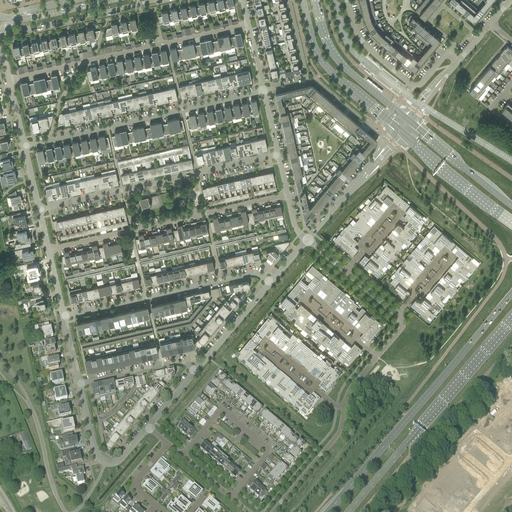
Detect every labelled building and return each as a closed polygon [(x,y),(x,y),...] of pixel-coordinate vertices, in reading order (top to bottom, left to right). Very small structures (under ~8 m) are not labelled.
[(204,2),(206,13),(210,12),(211,14),(216,13),(215,11),(213,0),(210,1),(210,2),(207,2),(208,5),(205,6),(204,2)] [(213,0),(212,0),(213,0),(215,11),(220,10),(220,12),(225,11),(225,9),(222,0),(216,0),(217,0),(217,3),(214,4),(213,0)] [(222,0),(225,9),(229,8),(229,10),(234,8),(234,7),(232,0),(226,0),(227,1),(223,2),(222,0)] [(424,0),(423,2),(433,10),(437,6),(430,0),(424,0)] [(459,9),(467,0),(466,0),(460,0),(455,6),(459,9)] [(467,0),(459,9),(463,13),(471,3),(467,0)] [(285,4),(283,5),(282,1),(275,3),(272,4),(273,7),(276,7),(277,13),(275,14),(287,11),(285,4)] [(486,1),(481,7),(485,10),(490,4),(486,1)] [(195,4),(194,4),(197,16),(201,15),(202,16),(207,15),(206,13),(204,2),(200,3),(201,4),(198,4),(199,7),(195,8),(195,4)] [(433,10),(423,2),(419,7),(429,15),(433,10)] [(471,3),(463,13),(467,16),(475,7),(471,3)] [(185,6),(188,18),(192,17),(192,18),(197,17),(197,16),(194,4),(191,5),(191,6),(189,6),(190,9),(186,10),(185,6)] [(261,6),(255,7),(254,7),(255,11),(256,11),(258,18),(264,16),(262,10),(269,8),(268,4),(261,6)] [(176,9),(178,20),(183,19),(183,20),(188,19),(188,18),(185,6),(182,7),(182,8),(180,9),(180,12),(177,12),(176,9)] [(429,15),(419,7),(415,11),(425,20),(429,15)] [(471,19),(476,13),(478,10),(475,7),(467,16),(471,19)] [(485,10),(481,7),(478,10),(476,13),(480,16),(485,10)] [(167,11),(169,22),(173,21),(174,22),(179,21),(178,20),(176,9),(173,9),(173,10),(170,11),(171,14),(168,15),(167,11)] [(169,22),(167,11),(163,11),(164,12),(161,13),(162,16),(158,17),(160,24),(164,23),(165,25),(170,23),(169,22)] [(280,24),(287,22),(289,22),(287,15),(286,15),(285,12),(287,11),(275,14),(276,18),(278,17),(280,24)] [(480,16),(476,13),(471,19),(474,22),(480,16)] [(415,26),(419,22),(411,15),(407,20),(415,26)] [(258,18),(256,18),(257,21),(258,21),(260,28),(266,26),(264,16),(258,18)] [(130,23),(126,24),(128,32),(132,31),(132,32),(137,31),(137,29),(135,18),(131,19),(131,20),(129,20),(130,23)] [(117,26),(119,34),(119,35),(119,37),(124,36),(129,35),(128,32),(126,24),(125,20),(122,21),(122,22),(120,22),(120,25),(118,26),(117,26)] [(375,20),(367,24),(369,29),(377,24),(378,24),(376,20),(375,20)] [(119,34),(116,22),(113,23),(113,24),(110,25),(111,28),(107,29),(104,37),(113,35),(114,36),(119,35),(119,34)] [(282,34),(290,33),(292,32),(290,25),(288,25),(287,22),(280,24),(282,34)] [(417,34),(423,25),(419,22),(415,26),(412,30),(416,33),(417,34)] [(377,24),(369,29),(372,33),(379,28),(377,24)] [(420,39),(428,29),(423,25),(417,34),(416,33),(415,35),(420,39)] [(260,28),(259,28),(259,32),(261,31),(262,38),(269,37),(266,26),(260,28)] [(376,38),(383,31),(384,30),(381,26),(379,28),(372,33),(372,34),(376,38)] [(90,28),(87,29),(89,40),(90,42),(95,41),(94,39),(97,39),(100,30),(93,32),(93,29),(90,29),(90,28)] [(80,31),(77,31),(80,43),(80,44),(85,43),(85,41),(89,40),(87,29),(86,29),(87,33),(84,34),(83,31),(81,31),(80,31)] [(428,29),(420,39),(424,43),(433,33),(428,29)] [(71,33),(68,33),(71,45),(71,46),(76,45),(76,44),(80,43),(77,31),(78,35),(75,36),(74,33),(71,34),(71,33)] [(380,41),(386,34),(383,31),(376,38),(380,41)] [(235,36),(232,37),(234,47),(243,45),(240,32),(237,33),(237,34),(234,34),(235,36)] [(62,35),(59,36),(61,47),(62,48),(67,47),(66,46),(71,45),(68,33),(69,37),(65,38),(65,35),(62,36),(62,35)] [(285,45),(292,43),(294,42),(292,35),(290,36),(290,33),(282,34),(284,42),(285,44),(285,45)] [(384,45),(391,36),(387,33),(386,34),(380,41),(384,45)] [(432,43),(437,37),(433,33),(424,43),(429,47),(432,43)] [(53,37),(50,38),(52,49),(53,50),(58,49),(57,48),(61,47),(59,36),(60,39),(56,40),(55,37),(53,38),(53,37)] [(217,41),(214,41),(217,51),(220,51),(221,52),(226,51),(222,36),(219,37),(219,38),(217,38),(217,41)] [(225,36),(222,36),(226,51),(226,53),(235,51),(234,47),(232,37),(229,38),(228,36),(226,36),(225,36)] [(269,37),(262,38),(261,39),(262,42),(263,42),(265,49),(271,47),(270,41),(273,40),(272,36),(269,37)] [(391,36),(384,45),(387,48),(395,39),(391,36)] [(437,37),(432,43),(436,47),(441,40),(437,37)] [(43,39),(40,40),(43,51),(43,53),(48,51),(48,50),(52,49),(50,38),(49,38),(50,42),(47,42),(46,39),(44,40),(43,39)] [(391,51),(398,44),(399,43),(395,39),(387,48),(391,51)] [(39,52),(43,51),(40,40),(41,44),(38,45),(37,42),(34,42),(34,41),(31,42),(34,53),(34,55),(39,54),(39,52)] [(200,45),(197,45),(199,55),(208,53),(205,40),(202,41),(202,42),(199,43),(200,45)] [(208,40),(205,40),(208,53),(208,55),(213,54),(213,52),(217,51),(214,41),(211,42),(211,40),(208,41),(208,40)] [(25,43),(22,44),(24,55),(25,57),(30,56),(29,54),(34,53),(31,42),(32,46),(28,47),(28,44),(25,44),(25,43)] [(285,45),(282,45),(282,49),(286,48),(287,55),(294,53),(296,53),(295,46),(294,46),(293,46),(292,43),(288,44),(285,45)] [(432,43),(429,47),(427,49),(431,53),(436,47),(432,43)] [(24,55),(22,44),(23,48),(19,49),(18,46),(16,46),(12,46),(15,59),(21,58),(20,56),(24,55)] [(182,49),(179,49),(181,60),(190,58),(187,44),(184,45),(184,46),(182,47),(182,49)] [(190,44),(187,44),(190,58),(199,55),(197,45),(194,46),(193,44),(191,45),(190,44)] [(395,55),(402,47),(398,44),(391,51),(395,55)] [(399,58),(406,49),(402,46),(402,47),(395,55),(399,58)] [(503,50),(511,58),(511,57),(511,56),(511,49),(508,46),(506,48),(505,48),(503,50)] [(265,49),(263,49),(264,52),(266,52),(267,59),(273,58),(272,51),(275,51),(274,47),(271,47),(265,49)] [(181,60),(179,49),(176,50),(176,48),(173,49),(173,48),(169,49),(172,62),(181,60)] [(157,51),(157,52),(160,65),(169,63),(166,49),(162,50),(162,51),(160,52),(160,54),(157,54),(157,51)] [(406,49),(399,58),(403,61),(410,53),(406,49)] [(431,53),(427,49),(422,54),(422,55),(425,58),(426,58),(431,53)] [(501,54),(499,56),(507,63),(508,63),(509,64),(510,66),(511,66),(511,64),(511,58),(511,57),(511,58),(503,50),(502,51),(500,53),(501,54)] [(148,53),(148,54),(151,67),(160,65),(157,52),(153,52),(154,53),(151,54),(152,56),(149,56),(148,53)] [(297,56),(295,57),(294,53),(287,55),(290,65),(293,65),(297,64),(299,63),(297,56)] [(407,64),(414,56),(410,53),(403,61),(407,64)] [(139,56),(142,69),(151,67),(148,54),(145,54),(145,55),(142,56),(143,58),(140,58),(139,56)] [(416,61),(420,65),(426,58),(425,58),(422,55),(422,54),(418,59),(416,61)] [(130,58),(133,71),(137,70),(137,71),(142,70),(142,69),(139,56),(136,56),(136,57),(134,58),(134,60),(131,60),(130,58)] [(411,68),(416,61),(418,59),(414,56),(407,64),(411,68)] [(496,58),(494,60),(503,68),(504,68),(505,69),(506,71),(510,66),(509,64),(508,63),(507,63),(499,56),(497,58),(496,58)] [(122,60),(125,73),(133,71),(130,58),(127,58),(127,59),(125,60),(125,62),(122,62),(122,60)] [(267,59),(266,59),(267,63),(268,62),(270,69),(276,68),(273,58),(267,59)] [(113,62),(116,75),(125,73),(122,60),(118,60),(119,61),(116,62),(116,64),(114,64),(113,62)] [(492,64),(490,66),(499,74),(500,74),(505,69),(504,68),(503,68),(494,60),(492,63),(492,64)] [(420,65),(416,61),(411,68),(415,71),(420,65)] [(104,64),(107,77),(116,75),(113,62),(110,62),(110,63),(107,64),(108,66),(105,67),(104,64)] [(95,66),(98,79),(107,77),(104,64),(101,64),(101,65),(98,66),(99,68),(96,69),(95,66)] [(291,71),(284,73),(285,77),(298,74),(297,71),(300,71),(299,67),(298,67),(297,67),(297,64),(293,65),(290,65),(291,71)] [(98,79),(95,66),(92,66),(92,67),(90,68),(90,70),(87,71),(89,81),(98,79)] [(496,78),(499,74),(490,66),(487,70),(494,76),(496,78)] [(270,69),(268,70),(269,73),(270,73),(272,80),(285,77),(284,73),(277,74),(276,68),(270,69)] [(249,70),(242,72),(244,82),(246,82),(246,83),(252,82),(249,70)] [(491,80),(494,76),(487,70),(483,74),(491,80)] [(242,72),(235,74),(237,85),(243,84),(242,83),(244,82),(242,72)] [(220,73),(213,75),(214,78),(216,89),(218,88),(218,90),(223,88),(221,77),(220,73)] [(235,74),(228,75),(230,85),(232,85),(232,86),(237,85),(235,74)] [(487,84),(491,80),(483,74),(483,75),(480,78),(487,84)] [(51,79),(48,80),(50,90),(59,88),(56,75),(53,75),(53,76),(51,77),(51,79)] [(228,75),(221,77),(223,88),(229,87),(228,86),(230,85),(228,75)] [(42,78),(39,79),(42,92),(50,90),(48,80),(45,80),(44,78),(42,79),(42,78)] [(214,78),(207,80),(209,92),(215,90),(214,89),(216,89),(214,78)] [(480,79),(476,82),(485,89),(486,90),(487,91),(491,88),(488,85),(487,84),(480,78),(480,79)] [(33,83),(30,84),(33,94),(42,92),(39,79),(35,80),(36,80),(33,81),(33,83)] [(192,81),(193,83),(195,95),(201,94),(200,92),(202,92),(200,82),(199,79),(192,81)] [(207,80),(200,82),(202,92),(204,91),(204,93),(209,92),(207,80)] [(33,94),(30,84),(27,84),(27,82),(24,83),(24,82),(21,83),(24,96),(33,94)] [(485,89),(476,82),(473,87),(482,94),(486,90),(485,89)] [(193,83),(186,85),(188,95),(190,95),(190,96),(195,95),(193,83)] [(188,95),(186,85),(178,87),(181,98),(186,97),(186,95),(188,95)] [(297,96),(304,94),(311,86),(311,85),(307,86),(307,87),(300,89),(300,88),(295,89),(297,96)] [(308,100),(309,98),(316,90),(316,89),(315,90),(313,89),(314,88),(311,86),(304,94),(303,95),(307,99),(308,100)] [(174,87),(167,89),(170,99),(171,99),(172,100),(177,99),(174,87)] [(482,94),(473,87),(469,91),(478,99),(482,94)] [(167,89),(160,91),(163,102),(168,101),(168,100),(170,99),(167,89)] [(287,98),(297,96),(295,89),(295,90),(290,91),(289,90),(285,91),(287,98)] [(309,98),(313,102),(320,93),(320,94),(318,92),(316,90),(309,98)] [(146,91),(139,92),(139,96),(142,106),(143,105),(144,107),(149,106),(146,94),(146,91)] [(160,91),(153,92),(156,102),(157,102),(158,104),(163,102),(160,91)] [(279,93),(275,94),(277,101),(277,100),(283,99),(287,98),(285,91),(285,92),(280,93),(279,93)] [(153,92),(146,94),(149,106),(154,104),(154,103),(156,102),(153,92)] [(317,107),(318,106),(325,97),(324,98),(323,96),(320,93),(313,102),(312,103),(317,107)] [(139,96),(132,97),(135,109),(140,108),(140,106),(142,106),(139,96)] [(132,97),(125,99),(128,109),(129,109),(130,110),(135,109),(132,97)] [(318,106),(323,110),(330,101),(329,101),(329,102),(327,100),(328,100),(325,97),(318,106)] [(125,99),(118,100),(121,112),(126,111),(126,109),(128,109),(125,99)] [(118,100),(111,102),(114,112),(115,112),(116,113),(121,112),(118,100)] [(247,102),(250,115),(259,113),(256,100),(252,101),(250,102),(250,104),(248,105),(247,102)] [(323,110),(327,113),(327,114),(334,105),(333,106),(332,104),(332,103),(330,101),(323,110)] [(111,102),(104,104),(107,115),(112,114),(112,113),(114,112),(111,102)] [(238,104),(241,117),(250,115),(247,102),(244,103),(244,104),(241,104),(242,106),(239,107),(238,104)] [(511,107),(511,106),(508,103),(502,111),(506,114),(511,107)] [(104,104),(97,105),(100,115),(101,115),(102,117),(107,115),(104,104)] [(229,106),(232,119),(236,118),(236,120),(241,119),(241,117),(238,104),(235,105),(235,106),(232,106),(233,108),(230,109),(229,106)] [(97,105),(90,107),(93,119),(98,117),(98,116),(100,115),(97,105)] [(331,119),(332,118),(332,117),(339,109),(338,110),(336,108),(337,107),(334,105),(327,114),(327,113),(326,115),(331,119)] [(221,108),(220,108),(223,121),(232,119),(229,106),(226,107),(226,108),(224,108),(224,110),(221,111),(221,108)] [(90,107),(83,109),(85,119),(87,118),(88,120),(93,119),(90,107)] [(212,110),(215,123),(223,121),(220,108),(217,109),(217,110),(215,110),(215,112),(213,113),(212,110)] [(83,109),(76,110),(79,122),(84,121),(84,119),(85,119),(83,109)] [(332,118),(336,121),(343,113),(341,112),(341,111),(339,109),(332,117),(332,118)] [(76,110),(69,112),(71,122),(73,121),(74,123),(79,122),(76,110)] [(203,112),(206,125),(215,123),(212,110),(208,111),(209,112),(206,112),(207,114),(204,115),(203,112)] [(71,122),(69,112),(60,114),(56,125),(64,124),(65,125),(70,124),(70,122),(71,122)] [(194,114),(197,127),(206,125),(203,112),(200,113),(200,114),(197,114),(198,116),(195,117),(194,114)] [(336,124),(340,127),(348,117),(347,117),(345,116),(346,115),(343,113),(336,121),(335,123),(336,124)] [(197,127),(194,114),(191,115),(191,116),(189,116),(189,118),(186,119),(188,129),(197,127)] [(52,116),(37,119),(39,129),(41,129),(41,131),(47,129),(46,128),(49,127),(52,116)] [(343,130),(344,131),(352,121),(350,120),(351,119),(348,117),(340,127),(343,130)] [(175,118),(172,119),(175,132),(184,130),(182,120),(179,121),(178,119),(176,119),(175,118)] [(39,129),(37,119),(30,121),(32,133),(38,131),(37,130),(39,129)] [(167,123),(164,124),(167,134),(175,132),(172,119),(169,120),(169,121),(167,121),(167,123)] [(352,121),(344,131),(345,131),(349,135),(357,125),(355,124),(355,123),(352,121)] [(150,127),(147,128),(149,138),(158,136),(155,123),(152,124),(152,125),(149,125),(150,127)] [(158,123),(155,123),(158,136),(164,135),(167,134),(164,124),(161,125),(161,123),(158,123)] [(354,131),(363,139),(367,133),(367,134),(362,130),(363,129),(359,126),(354,131)] [(132,132),(129,132),(132,142),(140,140),(137,127),(134,128),(134,129),(132,129),(132,132)] [(140,127),(137,127),(140,140),(149,138),(147,128),(144,129),(143,127),(141,127),(140,127)] [(123,144),(120,131),(117,132),(117,133),(114,134),(115,136),(111,136),(114,146),(123,144)] [(123,131),(120,131),(123,144),(132,142),(129,132),(126,133),(126,131),(123,131)] [(295,133),(285,135),(287,141),(299,138),(298,137),(300,137),(299,132),(295,133)] [(363,139),(366,141),(372,146),(375,141),(371,137),(367,133),(363,139)] [(0,150),(7,148),(7,147),(9,146),(7,139),(4,140),(4,136),(0,136),(0,150)] [(92,138),(89,138),(92,151),(93,153),(98,152),(97,150),(101,149),(98,136),(98,139),(96,140),(95,138),(93,139),(92,138)] [(101,136),(98,136),(101,149),(110,147),(108,137),(104,138),(104,136),(101,137),(101,136)] [(84,140),(80,140),(83,153),(92,151),(89,138),(90,141),(87,142),(86,140),(84,141),(84,140)] [(261,148),(262,151),(267,150),(264,138),(257,140),(259,148),(261,148)] [(299,138),(287,141),(288,146),(298,144),(300,143),(301,143),(300,139),(299,139),(299,138)] [(75,142),(72,142),(75,156),(83,153),(80,140),(81,143),(78,144),(78,142),(75,143),(75,142)] [(243,143),(243,140),(236,141),(236,144),(239,156),(244,155),(244,152),(245,152),(243,143)] [(258,149),(259,148),(257,140),(250,141),(253,153),(258,152),(258,149)] [(250,141),(243,143),(245,152),(247,151),(248,154),(253,153),(250,141)] [(359,150),(364,154),(368,149),(368,150),(372,146),(366,141),(361,147),(359,150)] [(66,144),(63,144),(66,158),(75,156),(72,142),(71,142),(72,145),(69,146),(69,144),(66,145),(66,144)] [(298,144),(288,146),(289,151),(299,149),(301,148),(301,147),(300,143),(298,144)] [(57,146),(54,146),(57,160),(66,158),(63,144),(63,147),(60,148),(60,146),(57,147),(57,146)] [(239,156),(236,144),(229,146),(231,155),(233,154),(234,157),(239,156)] [(187,146),(181,147),(182,153),(187,152),(188,160),(184,161),(186,168),(189,168),(189,167),(193,166),(188,146),(188,145),(187,146)] [(48,148),(45,148),(49,163),(54,162),(53,160),(57,160),(54,146),(54,147),(55,149),(52,150),(51,148),(49,149),(48,148)] [(215,146),(207,148),(208,151),(211,163),(215,162),(216,161),(216,159),(217,158),(215,149),(215,146)] [(222,148),(225,159),(230,158),(230,155),(231,155),(229,146),(222,148)] [(181,147),(174,149),(178,169),(182,168),(183,169),(186,168),(184,161),(179,162),(178,154),(182,153),(181,147)] [(356,147),(353,151),(360,158),(364,154),(356,147)] [(49,163),(45,148),(45,149),(46,151),(43,152),(42,150),(40,151),(40,150),(36,151),(39,164),(45,162),(46,166),(49,165),(49,163)] [(225,159),(222,148),(215,149),(217,158),(219,158),(220,161),(225,159)] [(174,149),(167,150),(168,157),(172,156),(174,163),(170,164),(172,172),(175,171),(174,170),(178,169),(174,149)] [(167,150),(160,152),(164,172),(168,172),(172,172),(170,164),(165,165),(164,158),(168,157),(167,150)] [(347,154),(349,156),(349,155),(357,162),(360,158),(353,151),(351,150),(347,154)] [(201,153),(203,161),(205,161),(206,164),(211,163),(208,151),(201,153)] [(160,152),(153,154),(154,160),(158,159),(160,166),(156,167),(158,175),(161,174),(160,173),(164,172),(160,152)] [(194,154),(197,166),(202,165),(201,162),(203,161),(201,153),(194,154)] [(0,154),(0,164),(2,164),(3,169),(13,166),(12,160),(10,161),(9,159),(10,159),(3,160),(2,160),(1,158),(2,158),(1,154),(0,154)] [(153,154),(146,155),(150,176),(154,175),(154,176),(158,175),(156,167),(151,168),(149,161),(154,160),(153,154)] [(146,155),(139,157),(140,163),(144,162),(146,169),(142,170),(143,178),(147,178),(146,177),(150,176),(146,155)] [(349,156),(346,159),(346,160),(353,166),(357,162),(349,155),(349,156)] [(139,157),(132,158),(136,179),(140,178),(140,179),(143,178),(142,170),(137,171),(136,164),(140,163),(139,157)] [(132,158),(125,160),(126,166),(130,165),(132,173),(128,174),(129,181),(133,181),(132,180),(136,179),(132,158)] [(340,163),(342,164),(350,170),(353,166),(346,160),(346,159),(344,158),(340,163)] [(301,159),(292,162),(293,167),(303,165),(305,164),(307,164),(308,164),(307,159),(304,160),(303,159),(301,159)] [(125,160),(117,162),(122,182),(126,181),(126,182),(129,181),(128,174),(123,175),(122,167),(126,166),(125,160)] [(303,165),(293,167),(294,172),(304,170),(306,169),(308,168),(307,164),(305,164),(303,165)] [(342,164),(339,168),(346,174),(350,170),(342,164)] [(333,171),(335,172),(343,178),(346,174),(339,168),(337,166),(333,171)] [(4,180),(1,181),(2,187),(7,185),(6,182),(8,182),(13,181),(17,180),(15,171),(13,172),(12,171),(11,172),(11,169),(3,171),(4,173),(3,174),(4,180)] [(270,171),(266,172),(266,173),(269,182),(272,181),(273,187),(270,187),(271,191),(277,190),(272,171),(270,172),(270,171)] [(116,172),(108,174),(111,183),(112,182),(113,185),(115,185),(118,184),(116,172)] [(264,172),(261,173),(261,174),(263,183),(266,182),(268,188),(265,188),(264,189),(265,193),(271,191),(270,187),(269,182),(266,173),(265,173),(264,172)] [(335,172),(332,176),(339,183),(343,178),(335,172)] [(108,174),(101,176),(104,187),(108,186),(109,186),(109,183),(111,183),(108,174)] [(259,174),(255,174),(255,175),(257,184),(261,184),(262,189),(260,190),(259,190),(260,194),(264,193),(265,193),(264,189),(263,183),(261,174),(259,174)] [(253,175),(250,176),(252,186),(255,185),(257,190),(255,191),(253,191),(254,194),(254,195),(259,194),(260,194),(259,190),(257,184),(255,175),(254,176),(253,175)] [(305,175),(295,177),(297,184),(296,184),(298,193),(303,187),(301,177),(305,176),(305,175)] [(101,176),(94,177),(96,186),(98,186),(99,188),(100,188),(104,187),(101,176)] [(248,176),(244,177),(244,178),(246,187),(250,186),(251,192),(249,192),(248,192),(248,194),(249,197),(253,196),(254,195),(254,194),(253,191),(252,186),(250,176),(248,177),(248,176)] [(332,176),(328,180),(336,187),(339,183),(332,176)] [(94,177),(87,179),(90,191),(94,190),(95,189),(95,186),(96,186),(94,177)] [(242,177),(238,178),(239,179),(241,188),(244,188),(245,193),(244,193),(242,194),(243,198),(248,197),(249,197),(248,194),(248,192),(246,187),(244,178),(242,178),(242,177)] [(87,179),(80,180),(82,189),(84,189),(85,192),(86,191),(90,191),(87,179)] [(237,179),(233,180),(235,190),(239,189),(240,194),(238,195),(236,195),(237,199),(243,198),(242,194),(241,188),(239,179),(238,179),(237,179)] [(323,183),(324,184),(325,184),(332,191),(336,187),(328,180),(327,179),(323,183)] [(80,180),(73,182),(76,194),(80,193),(81,193),(81,190),(82,189),(80,180)] [(231,180),(227,181),(228,182),(230,191),(233,190),(234,196),(233,196),(231,196),(232,200),(236,199),(237,199),(236,195),(236,194),(235,190),(233,180),(232,180),(231,181),(231,180)] [(226,181),(222,182),(222,183),(224,192),(227,191),(229,197),(227,197),(225,198),(226,202),(232,200),(231,196),(230,194),(230,191),(228,182),(227,182),(226,182),(226,181)] [(73,182),(66,184),(68,192),(70,192),(71,195),(72,195),(74,194),(76,194),(73,182)] [(220,183),(216,183),(216,184),(219,193),(222,193),(223,198),(221,199),(220,199),(221,203),(225,202),(226,202),(225,198),(225,194),(224,192),(222,183),(220,183)] [(49,185),(45,186),(47,194),(48,200),(52,199),(53,199),(53,196),(54,196),(54,194),(52,187),(52,184),(49,184),(49,185)] [(66,184),(59,185),(61,194),(62,197),(66,196),(67,196),(67,193),(68,192),(66,184)] [(214,184),(211,185),(213,194),(213,195),(216,194),(218,199),(215,200),(214,200),(215,204),(221,203),(220,199),(219,194),(219,193),(216,184),(215,185),(214,184)] [(324,184),(321,188),(329,195),(332,191),(325,184),(324,184)] [(59,185),(52,187),(54,194),(54,196),(56,195),(57,198),(58,198),(62,197),(61,194),(59,185)] [(202,187),(201,187),(203,194),(204,197),(211,195),(212,201),(209,201),(209,206),(215,204),(214,200),(213,195),(213,194),(211,185),(209,186),(209,185),(205,186),(205,187),(202,188),(202,187)] [(321,188),(318,193),(325,199),(329,195),(321,188)] [(402,209),(403,208),(407,203),(390,189),(388,191),(385,188),(381,192),(382,192),(393,201),(402,209)] [(21,203),(19,195),(17,196),(16,190),(10,194),(11,197),(10,198),(11,205),(13,205),(14,210),(19,209),(18,205),(21,204),(20,203),(21,203)] [(393,201),(382,192),(379,196),(377,194),(374,198),(382,205),(385,201),(389,205),(393,201)] [(318,193),(314,197),(322,203),(325,199),(318,193)] [(158,195),(141,199),(139,200),(142,211),(160,207),(158,195)] [(317,199),(309,208),(315,213),(318,209),(318,208),(322,203),(314,197),(317,199)] [(382,205),(374,198),(371,201),(367,205),(380,216),(384,212),(379,208),(382,205)] [(277,207),(274,207),(277,218),(283,216),(279,202),(276,203),(277,207)] [(300,204),(303,215),(304,214),(309,208),(308,207),(307,202),(300,204)] [(407,203),(403,208),(406,210),(405,211),(407,213),(420,224),(421,225),(425,221),(422,219),(423,217),(409,204),(407,203)] [(270,204),(267,205),(270,217),(276,216),(276,218),(277,218),(274,207),(271,208),(270,204)] [(121,205),(118,206),(118,207),(120,216),(123,215),(124,221),(121,222),(122,226),(128,225),(123,206),(122,206),(121,205)] [(360,212),(369,220),(372,217),(376,221),(380,216),(367,205),(364,207),(367,210),(365,212),(362,210),(360,212)] [(116,207),(112,207),(112,208),(114,217),(117,217),(119,222),(116,223),(116,227),(122,226),(121,222),(120,216),(118,207),(117,207),(116,207)] [(258,207),(256,208),(259,222),(265,221),(262,210),(259,211),(258,207)] [(110,208),(106,209),(107,210),(109,218),(109,219),(112,218),(113,224),(110,224),(110,225),(111,228),(116,227),(116,223),(114,217),(112,208),(110,209),(110,208)] [(252,212),(249,213),(251,224),(259,222),(256,208),(252,209),(251,209),(252,212)] [(304,214),(303,215),(305,222),(305,224),(315,213),(309,208),(304,214)] [(105,209),(101,210),(101,211),(103,220),(106,219),(107,224),(108,225),(104,226),(105,226),(105,230),(111,228),(110,225),(110,224),(109,219),(109,218),(107,210),(106,210),(105,210),(105,209)] [(99,210),(95,211),(95,212),(98,221),(101,221),(102,226),(99,227),(100,231),(105,230),(105,226),(104,226),(103,220),(101,211),(99,211),(99,210)] [(244,210),(240,211),(243,225),(251,224),(249,213),(246,214),(245,210),(244,210)] [(238,216),(235,216),(237,225),(243,224),(243,226),(243,225),(240,211),(237,212),(238,216)] [(94,212),(90,213),(92,222),(92,223),(95,222),(96,227),(93,228),(94,232),(100,231),(99,227),(98,221),(95,212),(94,212)] [(369,220),(360,212),(359,212),(356,216),(359,218),(356,222),(367,231),(371,227),(366,223),(369,220)] [(20,213),(8,216),(10,223),(10,222),(14,223),(15,225),(20,224),(22,225),(23,227),(27,226),(26,219),(25,219),(25,217),(24,214),(20,215),(20,213)] [(88,213),(84,214),(84,215),(86,224),(90,223),(91,229),(88,229),(88,230),(89,234),(94,232),(93,228),(92,223),(92,222),(90,213),(89,213),(88,214),(88,213)] [(231,213),(228,214),(231,226),(237,225),(235,216),(232,217),(231,213)] [(407,213),(404,218),(408,221),(405,225),(415,233),(418,229),(416,228),(420,224),(407,213)] [(82,214),(79,215),(79,216),(81,225),(84,224),(84,225),(85,230),(82,231),(83,235),(89,234),(88,230),(88,229),(86,224),(84,215),(83,215),(82,214)] [(227,218),(223,219),(226,230),(226,229),(232,228),(231,226),(231,225),(228,214),(226,215),(226,218),(227,218)] [(77,216),(73,216),(73,217),(75,226),(79,226),(80,231),(77,232),(78,236),(83,235),(82,231),(81,225),(79,216),(77,216)] [(219,216),(217,217),(220,231),(226,230),(223,219),(220,220),(219,216)] [(71,217),(68,218),(70,228),(73,227),(74,233),(71,233),(72,237),(78,236),(77,232),(75,226),(73,217),(72,218),(71,217)] [(213,221),(210,222),(212,233),(220,231),(217,217),(213,218),(212,218),(213,221)] [(66,218),(62,219),(62,220),(64,229),(67,228),(69,234),(67,234),(66,234),(67,239),(72,237),(71,233),(70,228),(68,218),(67,219),(66,219),(66,218)] [(67,239),(62,219),(62,220),(60,220),(60,219),(56,220),(56,221),(53,222),(53,221),(55,231),(62,230),(63,235),(60,236),(61,240),(67,239)] [(203,224),(200,224),(202,235),(208,234),(205,219),(202,220),(203,224)] [(191,226),(188,227),(190,238),(196,236),(193,222),(190,223),(191,226)] [(196,222),(193,222),(196,236),(202,235),(200,224),(197,225),(196,225),(196,222)] [(367,231),(356,222),(353,226),(350,223),(346,227),(356,235),(359,232),(363,236),(367,231)] [(184,224),(181,225),(185,239),(190,238),(188,227),(185,228),(184,224)] [(398,224),(394,229),(399,232),(407,239),(410,235),(412,237),(415,233),(405,225),(403,228),(398,224)] [(177,230),(174,230),(177,241),(185,239),(181,225),(178,226),(176,226),(177,230)] [(356,235),(346,227),(346,226),(343,230),(345,232),(342,236),(354,247),(358,242),(353,238),(356,235)] [(444,245),(446,246),(447,246),(448,247),(450,244),(452,246),(454,243),(434,226),(429,232),(432,234),(444,245)] [(169,228),(166,228),(169,243),(177,241),(174,230),(171,231),(171,227),(169,228)] [(164,233),(161,234),(163,242),(168,241),(169,243),(166,228),(163,229),(164,233)] [(27,235),(26,231),(17,234),(18,239),(20,239),(21,243),(22,243),(22,244),(31,241),(29,236),(26,237),(26,235),(27,235)] [(152,235),(149,236),(152,247),(157,245),(154,231),(151,232),(152,235)] [(157,231),(154,231),(157,245),(157,243),(163,242),(161,234),(158,234),(157,231)] [(392,232),(388,236),(393,241),(393,240),(401,247),(404,243),(405,244),(409,240),(407,239),(399,232),(396,236),(392,232)] [(145,233),(142,234),(146,248),(152,247),(149,236),(146,237),(146,236),(145,233)] [(277,236),(279,241),(280,241),(285,246),(288,242),(288,241),(288,240),(287,240),(287,238),(288,238),(286,233),(277,235),(277,236)] [(140,238),(135,239),(138,250),(146,248),(142,234),(139,235),(140,238)] [(358,250),(354,247),(342,236),(339,234),(336,238),(339,240),(336,243),(346,251),(347,250),(348,251),(347,252),(352,256),(358,250)] [(444,245),(432,234),(429,238),(426,236),(423,239),(433,248),(436,245),(441,249),(444,245)] [(117,244),(114,244),(116,255),(122,253),(119,239),(116,240),(117,244)] [(385,239),(381,244),(386,248),(394,254),(397,250),(399,252),(402,248),(401,247),(393,240),(393,241),(390,244),(385,239)] [(419,249),(432,260),(435,255),(431,252),(433,248),(423,239),(419,243),(423,246),(419,249)] [(110,241),(107,242),(110,256),(116,255),(114,244),(111,245),(110,241)] [(273,249),(278,254),(282,249),(281,249),(284,245),(285,246),(280,241),(279,241),(273,243),(276,245),(273,249)] [(103,247),(100,247),(102,258),(110,256),(107,242),(103,243),(102,243),(103,247)] [(95,245),(91,246),(95,260),(102,258),(100,247),(97,248),(96,244),(95,245)] [(456,245),(451,251),(452,251),(455,247),(458,250),(455,254),(459,257),(474,270),(477,266),(480,263),(473,258),(473,259),(456,245)] [(90,250),(86,251),(89,261),(89,259),(94,258),(94,260),(95,260),(91,246),(89,246),(90,250)] [(27,247),(14,250),(15,254),(19,254),(19,256),(22,256),(24,262),(33,260),(32,257),(34,256),(33,252),(32,250),(28,251),(27,247)] [(379,247),(375,251),(380,255),(387,261),(390,258),(392,259),(396,255),(394,254),(386,248),(383,251),(379,247)] [(432,260),(419,249),(416,247),(410,254),(413,257),(419,262),(421,259),(428,264),(432,260)] [(78,253),(75,253),(77,264),(83,263),(80,248),(77,249),(78,253)] [(82,248),(80,248),(83,263),(89,261),(86,251),(83,251),(82,248)] [(278,254),(273,249),(267,251),(266,251),(270,253),(266,257),(271,262),(275,257),(274,257),(277,253),(278,254)] [(71,250),(68,251),(71,265),(71,263),(76,262),(77,264),(75,253),(72,254),(71,250)] [(258,250),(252,251),(254,260),(256,259),(256,260),(260,259),(258,251),(258,250)] [(71,265),(68,251),(64,252),(65,255),(61,256),(63,267),(71,265)] [(372,255),(369,259),(381,269),(382,270),(383,271),(384,272),(387,268),(386,267),(389,263),(387,261),(380,255),(377,258),(372,255)] [(365,256),(359,262),(364,266),(367,269),(366,270),(370,273),(371,272),(377,277),(383,271),(382,270),(381,269),(369,259),(365,256)] [(419,262),(413,257),(410,261),(406,258),(403,262),(406,265),(418,275),(422,271),(418,267),(420,263),(419,262)] [(472,272),(474,270),(459,257),(455,261),(460,265),(457,268),(465,275),(468,271),(471,273),(472,272)] [(226,267),(224,258),(218,259),(220,268),(223,267),(223,268),(226,267)] [(212,261),(206,262),(208,271),(212,270),(211,270),(214,269),(212,261)] [(32,262),(24,264),(26,273),(27,273),(29,278),(37,276),(36,273),(36,272),(38,272),(37,269),(36,269),(35,266),(33,266),(32,262)] [(194,262),(189,263),(189,264),(189,266),(190,267),(191,274),(194,274),(194,275),(197,274),(195,265),(194,262)] [(183,265),(177,267),(180,277),(182,277),(186,276),(183,265)] [(410,276),(415,279),(418,275),(406,265),(403,269),(400,266),(397,270),(407,279),(410,276)] [(308,271),(314,277),(306,285),(300,280),(293,289),(298,294),(303,288),(306,290),(309,287),(312,290),(322,278),(324,276),(312,266),(308,271)] [(166,268),(160,269),(161,271),(161,272),(163,282),(166,281),(166,280),(168,280),(167,271),(166,268)] [(446,272),(457,281),(460,277),(465,281),(467,279),(468,277),(465,275),(457,268),(454,272),(450,268),(446,272)] [(155,270),(149,272),(150,275),(152,284),(155,284),(155,283),(157,282),(155,272),(155,270)] [(407,279),(397,270),(394,273),(396,275),(393,279),(406,290),(409,286),(405,282),(407,279)] [(161,271),(155,272),(157,282),(160,282),(163,282),(161,271)] [(457,281),(446,272),(442,276),(447,280),(444,284),(455,293),(458,289),(455,286),(458,282),(457,281)] [(152,284),(150,275),(144,276),(146,285),(148,284),(148,285),(152,284)] [(131,276),(125,278),(126,280),(128,289),(130,289),(134,288),(132,280),(131,277),(131,276)] [(137,276),(131,277),(134,288),(137,288),(137,287),(140,286),(137,276)] [(322,278),(312,290),(317,294),(321,289),(324,292),(332,282),(328,279),(325,281),(324,280),(323,279),(322,278)] [(390,282),(395,287),(393,290),(399,294),(398,295),(404,300),(410,293),(406,290),(393,279),(390,282)] [(32,289),(33,295),(43,292),(41,287),(40,287),(40,285),(39,285),(39,283),(36,284),(35,280),(23,283),(24,286),(25,289),(30,287),(31,290),(32,289)] [(120,280),(114,281),(115,283),(117,292),(119,291),(119,292),(123,291),(120,282),(120,280)] [(248,281),(238,283),(240,289),(245,288),(246,292),(250,287),(248,281)] [(332,282),(324,292),(327,295),(324,299),(323,299),(329,304),(341,290),(332,282)] [(234,291),(237,290),(240,289),(238,283),(228,285),(230,292),(234,291)] [(437,283),(433,287),(445,298),(447,300),(451,296),(452,296),(455,293),(444,284),(441,287),(437,283)] [(103,284),(97,285),(100,296),(103,296),(103,295),(106,294),(103,284)] [(103,284),(106,294),(108,294),(112,294),(109,284),(104,286),(103,284)] [(433,287),(429,292),(434,296),(431,299),(442,308),(445,304),(444,304),(444,303),(447,300),(445,298),(433,287)] [(80,288),(75,289),(78,301),(81,301),(81,300),(83,300),(81,291),(80,288)] [(75,289),(69,291),(71,302),(74,302),(78,301),(75,289)] [(294,306),(294,307),(298,302),(293,299),(298,294),(293,289),(280,304),(287,309),(289,311),(294,306)] [(208,290),(198,292),(200,299),(205,297),(206,302),(210,297),(208,290)] [(346,294),(341,290),(329,304),(335,309),(339,304),(342,307),(349,299),(345,295),(346,294)] [(198,292),(189,295),(190,301),(194,300),(194,303),(200,302),(199,299),(200,299),(198,292)] [(227,300),(226,300),(233,306),(240,298),(236,295),(235,294),(231,298),(230,297),(227,300)] [(189,295),(183,296),(186,308),(191,306),(190,301),(189,295)] [(181,299),(178,300),(180,310),(181,310),(181,312),(181,313),(187,312),(186,308),(183,296),(180,296),(181,299)] [(28,299),(28,301),(29,301),(30,304),(30,306),(36,305),(36,306),(38,305),(39,310),(38,310),(38,311),(46,309),(45,303),(44,301),(43,301),(43,300),(43,299),(42,299),(38,300),(37,297),(28,299),(29,299),(28,299)] [(346,319),(355,308),(358,306),(358,305),(354,303),(354,302),(354,301),(350,297),(349,299),(342,307),(345,310),(341,314),(346,319)] [(420,302),(433,313),(436,310),(439,312),(442,308),(431,299),(428,302),(424,298),(420,302)] [(433,313),(420,302),(416,299),(411,306),(415,309),(417,310),(417,311),(423,316),(424,315),(427,318),(428,316),(432,319),(435,315),(433,313)] [(178,300),(173,301),(175,313),(181,312),(181,310),(180,310),(178,300)] [(226,300),(222,304),(230,310),(233,306),(226,300),(227,300),(226,300)] [(153,303),(150,303),(153,315),(153,316),(154,318),(160,317),(159,315),(157,305),(154,306),(153,303)] [(167,303),(162,304),(165,316),(165,319),(171,317),(170,314),(167,303)] [(144,308),(141,309),(143,318),(149,317),(146,304),(143,305),(144,308)] [(222,304),(219,308),(226,314),(230,310),(222,304)] [(294,318),(296,320),(306,309),(301,305),(297,309),(294,307),(294,306),(289,311),(286,315),(292,320),(294,318)] [(219,308),(215,312),(223,319),(226,314),(219,308)] [(355,308),(346,319),(351,323),(355,318),(358,321),(367,312),(366,311),(362,308),(359,311),(357,310),(355,308)] [(126,309),(123,310),(123,313),(126,324),(132,323),(129,311),(126,312),(126,309)] [(141,309),(135,310),(138,322),(144,320),(143,318),(141,309)] [(296,320),(294,322),(303,329),(310,321),(307,318),(311,314),(311,313),(306,309),(296,320)] [(135,310),(129,311),(132,323),(138,322),(135,310)] [(213,311),(210,315),(212,316),(219,323),(223,319),(215,312),(213,311)] [(109,316),(106,317),(109,329),(114,327),(111,312),(108,313),(109,316)] [(114,312),(111,312),(114,327),(120,326),(118,314),(115,315),(114,312)] [(367,312),(358,321),(362,324),(358,328),(363,333),(374,320),(367,314),(366,313),(367,312)] [(123,313),(118,314),(120,326),(126,324),(123,313)] [(209,314),(205,318),(208,320),(216,327),(219,323),(212,316),(210,315),(209,314)] [(106,317),(100,318),(103,330),(109,329),(106,317)] [(252,331),(250,334),(253,336),(259,342),(265,335),(275,323),(277,320),(273,317),(271,320),(268,318),(255,334),(252,331)] [(100,318),(94,319),(97,331),(103,330),(100,318)] [(94,319),(88,321),(91,333),(97,331),(94,319)] [(314,334),(323,323),(322,322),(317,319),(314,323),(310,321),(303,329),(307,333),(311,337),(314,334)] [(363,333),(360,337),(367,343),(380,328),(383,325),(379,322),(376,319),(375,319),(374,320),(363,333)] [(79,320),(76,321),(79,335),(85,334),(82,322),(80,323),(79,320)] [(208,320),(205,324),(212,331),(216,327),(208,320)] [(88,321),(82,322),(85,334),(91,333),(88,321)] [(275,323),(265,335),(270,339),(274,334),(277,337),(277,336),(285,327),(280,323),(278,325),(275,323)] [(321,343),(328,335),(324,333),(328,328),(323,323),(314,334),(317,336),(318,337),(315,340),(320,344),(321,343)] [(43,339),(53,337),(51,327),(49,328),(48,324),(34,327),(35,333),(42,331),(43,339)] [(205,324),(201,329),(209,335),(212,331),(205,324)] [(200,327),(196,331),(198,333),(200,335),(205,339),(209,335),(201,329),(200,327)] [(285,343),(290,337),(287,334),(289,331),(285,327),(277,336),(277,337),(280,339),(276,344),(281,348),(285,344),(285,343)] [(331,348),(340,338),(339,337),(335,333),(335,334),(331,338),(328,335),(321,343),(326,348),(328,345),(328,346),(331,348)] [(285,350),(284,351),(289,355),(290,355),(299,343),(298,343),(295,340),(297,338),(293,334),(290,337),(285,343),(285,344),(286,344),(288,346),(285,350)] [(197,339),(194,340),(195,345),(197,345),(199,347),(205,339),(200,335),(197,339)] [(340,338),(331,348),(329,350),(333,353),(332,355),(337,358),(344,349),(341,347),(345,342),(340,338)] [(247,356),(253,349),(257,344),(250,339),(238,354),(241,356),(238,359),(241,362),(243,361),(247,356)] [(44,349),(44,350),(46,355),(55,352),(54,348),(55,347),(55,345),(54,342),(51,342),(50,340),(38,343),(39,346),(39,348),(44,347),(45,347),(45,349),(44,349)] [(165,340),(159,341),(161,349),(161,350),(161,351),(162,353),(167,352),(165,342),(165,340)] [(302,357),(309,348),(301,341),(299,344),(299,343),(290,355),(289,355),(294,360),(298,355),(301,358),(302,357)] [(155,342),(149,344),(150,346),(149,346),(152,355),(158,354),(156,344),(155,342)] [(339,360),(343,363),(345,361),(347,362),(349,364),(362,350),(355,344),(351,348),(347,352),(344,349),(337,358),(339,360)] [(138,346),(133,347),(136,359),(141,358),(138,346)] [(128,348),(122,350),(125,362),(131,360),(128,348)] [(309,348),(302,357),(301,358),(305,360),(301,365),(306,369),(315,358),(312,355),(315,352),(309,348)] [(253,349),(247,356),(243,361),(246,364),(245,365),(249,369),(250,368),(257,360),(254,358),(258,353),(253,349)] [(122,350),(116,351),(119,363),(125,362),(122,350)] [(55,355),(40,359),(41,363),(47,362),(48,367),(45,367),(46,370),(46,371),(58,368),(58,366),(57,365),(59,364),(58,358),(56,359),(55,355)] [(95,356),(95,358),(96,358),(98,368),(103,367),(100,355),(95,356)] [(306,369),(311,374),(311,373),(315,369),(318,372),(318,371),(319,370),(326,362),(322,359),(318,355),(316,357),(315,358),(306,369)] [(90,357),(84,359),(87,370),(93,369),(90,359),(91,359),(90,357)] [(257,360),(250,368),(249,369),(258,376),(258,375),(269,363),(264,358),(260,363),(257,360)] [(318,371),(318,372),(321,374),(317,379),(322,383),(323,382),(334,369),(330,366),(326,363),(326,362),(319,370),(318,371)] [(269,363),(258,375),(258,376),(266,383),(267,382),(273,374),(270,371),(274,367),(269,363)] [(163,372),(164,378),(170,377),(171,380),(174,376),(173,369),(163,372)] [(334,369),(323,382),(322,383),(319,387),(325,393),(338,377),(336,375),(338,372),(334,369)] [(159,379),(161,379),(164,378),(163,372),(153,374),(154,380),(159,379)] [(266,383),(265,384),(269,387),(269,386),(274,390),(275,389),(285,377),(281,373),(280,372),(277,376),(277,377),(274,375),(273,374),(267,382),(266,383)] [(61,374),(58,374),(50,376),(52,385),(63,383),(61,374)] [(217,376),(216,378),(217,380),(216,381),(221,385),(226,379),(221,375),(219,378),(217,376)] [(283,396),(290,388),(287,385),(290,381),(285,377),(275,389),(274,390),(275,389),(279,392),(278,393),(282,397),(283,396)] [(122,381),(124,387),(129,386),(130,391),(134,386),(132,379),(122,381)] [(221,385),(216,381),(214,379),(210,384),(217,390),(219,391),(223,387),(221,385)] [(221,385),(223,387),(225,389),(231,383),(226,379),(221,385)] [(114,390),(124,387),(122,381),(113,383),(114,390)] [(110,396),(116,395),(114,390),(113,383),(107,385),(110,396)] [(153,391),(158,395),(165,387),(161,384),(160,383),(153,391)] [(230,393),(236,386),(235,387),(231,383),(225,389),(230,393)] [(217,390),(210,384),(207,388),(213,394),(214,394),(217,390)] [(54,395),(56,402),(67,399),(65,393),(66,393),(65,391),(64,388),(64,386),(56,388),(56,390),(53,391),(54,394),(54,395)] [(230,393),(234,397),(240,390),(236,386),(230,393)] [(290,388),(283,396),(282,397),(287,401),(289,399),(291,400),(292,401),(290,404),(291,404),(291,403),(298,395),(302,391),(297,386),(293,391),(291,389),(290,388)] [(100,399),(97,387),(91,388),(94,401),(100,400),(100,399)] [(151,388),(147,393),(155,399),(158,395),(153,391),(151,388)] [(213,394),(207,388),(203,393),(211,400),(216,395),(214,394),(213,394)] [(234,397),(239,400),(244,393),(240,390),(234,397)] [(155,399),(147,393),(144,397),(151,403),(155,399)] [(242,406),(243,404),(249,397),(244,393),(239,400),(237,402),(242,406)] [(300,408),(310,397),(305,393),(301,398),(298,395),(291,403),(291,404),(296,408),(297,406),(300,408)] [(311,397),(310,397),(300,408),(301,408),(299,411),(305,416),(320,399),(313,394),(311,397)] [(197,400),(204,406),(208,402),(201,395),(197,400)] [(140,401),(148,407),(151,403),(144,397),(140,401)] [(243,404),(242,406),(246,410),(247,408),(253,401),(249,397),(243,404)] [(204,406),(197,400),(193,404),(201,411),(204,406)] [(137,405),(144,411),(148,407),(140,401),(137,405)] [(247,408),(246,410),(250,413),(251,412),(252,411),(258,405),(253,401),(247,408)] [(65,407),(64,403),(53,406),(54,410),(57,409),(59,417),(71,415),(69,409),(68,407),(65,407)] [(201,411),(193,404),(189,408),(197,415),(201,411)] [(133,409),(141,415),(144,411),(137,405),(133,409)] [(262,408),(258,405),(252,411),(251,412),(256,416),(262,408)] [(215,406),(207,415),(210,418),(218,409),(215,406)] [(197,415),(189,408),(185,413),(193,419),(197,415)] [(130,413),(137,420),(141,415),(133,409),(130,413)] [(263,421),(269,414),(265,410),(258,418),(263,422),(263,421)] [(137,420),(130,413),(126,417),(134,424),(137,420)] [(267,425),(273,418),(269,414),(263,421),(267,425)] [(124,415),(120,419),(123,421),(130,428),(134,424),(126,417),(124,415)] [(70,417),(52,422),(53,427),(61,425),(62,429),(63,433),(69,431),(74,430),(74,427),(72,421),(71,421),(70,417)] [(273,418),(267,425),(272,428),(278,421),(273,418)] [(119,425),(127,432),(130,428),(123,421),(119,425)] [(181,433),(188,425),(183,421),(177,429),(181,433)] [(278,421),(272,428),(276,432),(282,425),(278,421)] [(127,432),(119,425),(116,430),(123,436),(127,432)] [(186,437),(187,435),(192,429),(188,425),(181,433),(186,437)] [(281,436),(287,429),(282,425),(276,432),(281,436)] [(285,440),(291,433),(287,429),(281,436),(285,439),(285,440)] [(112,434),(120,440),(123,436),(116,430),(112,434)] [(72,433),(62,436),(64,442),(66,441),(67,441),(68,447),(78,444),(76,436),(73,437),(72,433)] [(289,444),(295,437),(290,433),(291,433),(285,440),(287,442),(289,444)] [(26,451),(32,448),(26,434),(20,436),(26,451)] [(111,440),(116,444),(120,440),(112,434),(108,438),(111,440)] [(15,439),(14,436),(14,435),(4,439),(0,440),(0,446),(1,446),(1,445),(15,439)] [(295,437),(289,444),(294,447),(299,441),(295,437)] [(111,440),(108,444),(104,445),(106,451),(108,450),(110,452),(116,444),(111,440)] [(299,441),(294,447),(299,451),(304,445),(299,441)] [(209,447),(210,446),(205,442),(200,449),(202,451),(201,451),(204,453),(209,447)] [(214,450),(213,450),(209,447),(204,453),(206,455),(208,457),(214,450)] [(291,451),(297,457),(301,453),(299,451),(294,447),(291,451)] [(214,450),(208,457),(210,458),(213,460),(218,454),(220,453),(220,452),(215,448),(213,450),(214,450)] [(64,457),(66,457),(67,457),(68,461),(70,460),(71,464),(82,461),(79,452),(76,452),(75,449),(61,452),(62,454),(62,453),(63,457),(64,457)] [(297,457),(291,451),(289,450),(285,454),(287,455),(287,456),(294,462),(297,457)] [(224,456),(220,453),(218,454),(213,460),(215,462),(217,464),(224,456)] [(287,455),(285,454),(281,459),(290,466),(294,462),(287,456),(287,455)] [(221,467),(227,461),(227,462),(228,460),(224,456),(217,464),(219,466),(219,465),(221,467)] [(227,461),(221,467),(224,470),(226,471),(232,463),(228,460),(227,462),(227,461)] [(158,464),(154,468),(162,476),(166,471),(166,472),(169,469),(168,468),(168,467),(163,464),(160,461),(158,464)] [(276,467),(284,473),(288,469),(280,462),(276,467)] [(232,463),(226,471),(228,473),(230,474),(230,475),(235,469),(236,468),(237,467),(232,463)] [(76,465),(68,467),(70,472),(72,472),(73,477),(75,476),(76,478),(77,483),(78,483),(78,485),(84,483),(82,475),(84,474),(83,467),(77,468),(76,465)] [(272,471),(280,478),(284,473),(276,467),(272,471)] [(159,480),(162,476),(154,468),(150,473),(159,480)] [(235,469),(230,475),(232,477),(233,477),(235,479),(240,472),(236,468),(235,469)] [(280,478),(272,471),(269,476),(276,482),(280,478)] [(276,482),(269,476),(265,480),(272,487),(276,482)] [(249,483),(252,486),(257,481),(253,478),(249,483)] [(147,480),(142,486),(148,491),(150,493),(151,494),(155,490),(159,485),(151,479),(149,482),(147,480)] [(187,485),(183,490),(187,494),(188,493),(194,498),(195,499),(197,497),(202,492),(197,488),(197,489),(195,487),(189,481),(186,485),(187,485)] [(254,494),(260,487),(262,485),(257,481),(252,486),(249,490),(254,494)] [(260,487),(254,494),(258,498),(260,496),(262,498),(267,493),(265,491),(260,487)] [(120,492),(112,501),(116,505),(119,507),(119,508),(120,506),(123,502),(121,500),(124,496),(120,492)] [(123,502),(120,506),(124,510),(125,509),(127,511),(129,508),(127,506),(131,502),(126,498),(123,502)] [(175,503),(185,511),(185,510),(186,509),(187,509),(190,505),(181,498),(178,501),(175,499),(173,501),(175,503)] [(207,507),(212,511),(217,511),(218,511),(216,509),(218,506),(209,498),(205,503),(208,505),(207,507)] [(171,504),(167,508),(171,511),(184,511),(185,511),(175,503),(173,506),(171,504)]
